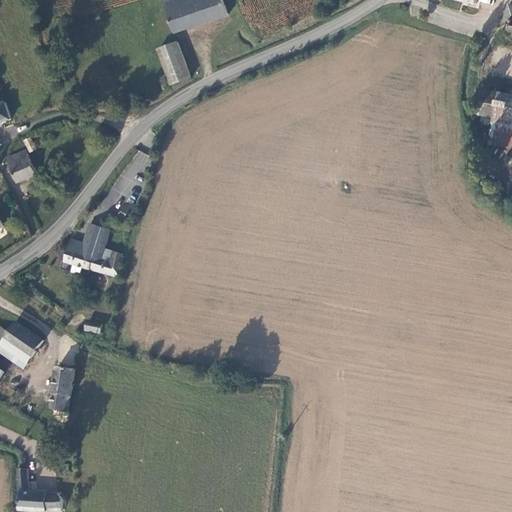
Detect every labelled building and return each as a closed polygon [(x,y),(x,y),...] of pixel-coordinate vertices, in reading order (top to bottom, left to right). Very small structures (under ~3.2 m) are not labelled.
[(174,31),(201,22),(192,0),(164,0),(174,31)] [(192,0),(201,22),(227,13),(222,0),(192,0)] [(159,50),(171,84),(191,78),(179,43),(159,50)] [(479,116),(495,118),(500,94),(476,89),(473,104),(480,106),(479,116)] [(511,121),(511,96),(500,94),(495,118),(510,121),(511,121)] [(0,123),(12,119),(6,103),(0,104),(0,123)] [(489,148),(504,150),(510,121),(495,118),(489,148)] [(37,148),(32,137),(26,140),(31,151),(37,148)] [(17,181),(37,174),(27,150),(8,157),(17,181)] [(129,204),(124,217),(131,220),(136,207),(129,204)] [(102,229),(102,227),(90,223),(83,243),(71,240),(64,260),(89,267),(98,241),(102,229)] [(98,241),(105,244),(109,230),(102,227),(102,229),(98,241)] [(89,267),(120,275),(124,253),(104,248),(105,244),(98,241),(89,267)] [(103,323),(88,319),(86,329),(100,333),(103,323)] [(22,323),(16,333),(11,340),(37,359),(49,343),(22,323)] [(0,326),(0,342),(6,346),(11,340),(16,333),(1,325),(0,326)] [(30,369),(37,359),(11,340),(6,346),(3,350),(30,369)] [(0,384),(16,363),(2,353),(0,355),(0,384)] [(59,366),(52,408),(65,410),(68,411),(76,369),(59,366)] [(64,416),(65,410),(52,408),(51,414),(64,416)] [(21,493),(20,510),(47,511),(63,511),(63,499),(58,493),(29,491),(28,469),(17,469),(17,492),(21,493)]
